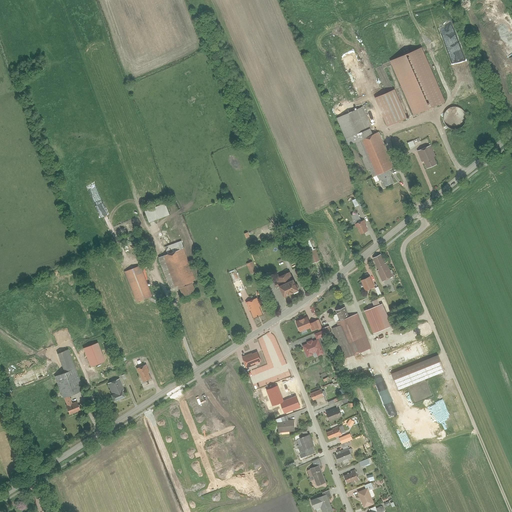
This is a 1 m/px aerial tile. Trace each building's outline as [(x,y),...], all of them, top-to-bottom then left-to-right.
[(410,52),(433,106),(447,100),(424,46),(410,52)] [(379,63),(398,55),(396,50),(377,58),(379,63)] [(408,53),(391,60),(414,114),(431,107),(408,53)] [(337,61),(332,63),(341,92),(346,90),(337,61)] [(396,89),(377,97),(389,124),(408,116),(396,89)] [(459,105),(444,109),(449,127),(461,124),(459,117),(462,116),(459,105)] [(364,106),(338,117),(349,144),(357,141),(375,133),(364,106)] [(391,168),(395,166),(380,131),(375,133),(357,141),(368,168),(370,168),(373,176),(378,174),(391,168)] [(431,144),(418,150),(423,161),(424,160),(428,169),(438,164),(435,156),(436,156),(431,144)] [(391,168),(378,174),(381,180),(382,179),(384,186),(396,181),(391,168)] [(362,201),(359,202),(364,214),(367,213),(362,201)] [(167,202),(146,210),(151,222),(171,215),(167,202)] [(362,221),(358,212),(352,215),(356,223),(362,221)] [(362,221),(356,223),(357,227),(358,226),(361,234),(369,230),(366,224),(367,224),(365,219),(362,221)] [(315,248),(310,238),(305,240),(310,251),(315,248)] [(166,246),(168,254),(184,248),(182,241),(166,246)] [(168,254),(165,255),(178,288),(197,281),(184,248),(168,254)] [(310,251),(309,251),(314,263),(321,260),(316,248),(315,248),(310,251)] [(382,254),(374,258),(379,270),(378,270),(383,281),(394,276),(388,262),(386,263),(382,254)] [(172,290),(178,288),(165,255),(159,257),(172,290)] [(253,261),(247,263),(251,273),(258,271),(253,261)] [(152,296),(141,265),(125,271),(137,302),(152,296)] [(291,271),(277,278),(280,285),(294,279),(291,271)] [(370,276),(361,279),(366,290),(374,287),(370,276)] [(285,296),(299,290),(294,279),(280,285),(285,296)] [(258,297),(246,302),(250,310),(251,310),(254,318),(263,314),(260,306),(261,306),(258,297)] [(375,306),(365,310),(375,333),(393,326),(384,302),(380,304),(375,306)] [(346,306),(338,310),(342,320),(350,316),(346,306)] [(371,347),(358,313),(350,316),(342,320),(338,321),(340,327),(334,329),(346,358),(371,347)] [(297,322),(300,331),(312,326),(311,322),(309,318),(306,319),(306,317),(300,319),(301,321),(297,322)] [(313,329),(322,326),(319,319),(311,322),(312,326),(313,329)] [(325,336),(323,331),(315,334),(317,339),(325,336)] [(308,343),(303,345),(308,357),(313,355),(312,352),(317,350),(319,355),(325,353),(319,339),(314,341),(313,339),(308,341),(308,343)] [(98,342),(84,348),(92,366),(106,360),(98,342)] [(58,354),(65,372),(76,368),(68,350),(58,354)] [(257,363),(261,361),(257,352),(252,354),(252,353),(242,357),(247,368),(257,364),(257,363)] [(439,355),(392,374),(399,390),(445,371),(439,355)] [(147,364),(137,368),(139,373),(140,372),(144,382),(153,378),(147,364)] [(65,372),(55,376),(64,398),(70,395),(84,390),(76,368),(65,372)] [(359,376),(370,374),(369,368),(358,370),(359,376)] [(120,378),(108,383),(112,393),(112,394),(114,401),(126,396),(123,390),(125,389),(120,378)] [(473,429),(457,382),(451,384),(467,431),(473,429)] [(283,402),(284,400),(278,385),(266,390),(272,406),(281,403),(283,402)] [(220,389),(213,392),(216,401),(223,398),(220,389)] [(322,389),(311,393),(314,400),(317,399),(324,396),(322,389)] [(73,403),(70,395),(64,398),(67,405),(73,403)] [(284,413),(300,407),(296,396),(284,400),(283,402),(281,403),(284,413)] [(324,396),(317,399),(320,405),(327,402),(324,396)] [(341,400),(336,402),(338,406),(348,402),(347,398),(341,400)] [(70,414),(80,410),(77,401),(73,403),(67,405),(70,414)] [(339,407),(327,412),(331,420),(342,416),(339,407)] [(162,422),(169,420),(170,416),(168,410),(159,414),(162,422)] [(173,431),(184,426),(179,413),(170,416),(169,420),(173,431)] [(295,420),(279,421),(280,432),(296,431),(295,420)] [(340,427),(327,432),(330,439),(342,434),(340,427)] [(351,433),(340,437),(343,444),(347,442),(353,439),(351,433)] [(311,434),(301,437),(303,444),(305,449),(314,446),(315,445),(311,434)] [(188,438),(176,443),(181,453),(193,449),(188,438)] [(307,455),(316,452),(314,446),(305,449),(306,451),(307,455)] [(338,454),(337,454),(340,462),(349,458),(349,459),(354,457),(349,447),(337,452),(338,454)] [(371,457),(360,462),(362,466),(373,462),(371,457)] [(322,464),(320,458),(313,461),(315,467),(320,465),(322,464)] [(315,467),(311,468),(314,476),(317,485),(326,482),(320,465),(315,467)] [(352,472),(344,476),(347,483),(356,480),(356,481),(360,479),(356,469),(352,471),(352,472)] [(270,473),(272,477),(272,479),(275,478),(276,480),(281,478),(279,470),(270,473)] [(272,477),(259,482),(263,492),(278,487),(276,480),(275,478),(272,479),(272,477)] [(366,488),(358,491),(365,507),(375,503),(369,490),(368,487),(366,488)] [(232,489),(222,493),(229,510),(239,506),(232,489)] [(324,495),(312,499),(315,509),(321,506),(323,511),(329,511),(333,511),(328,497),(327,494),(324,495)] [(211,498),(201,502),(205,511),(210,511),(216,510),(215,507),(211,498)]
